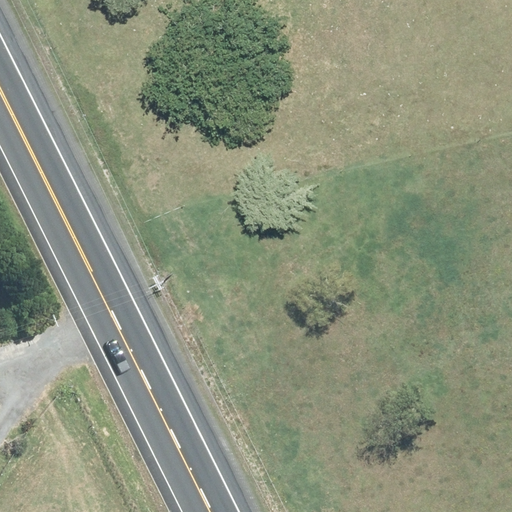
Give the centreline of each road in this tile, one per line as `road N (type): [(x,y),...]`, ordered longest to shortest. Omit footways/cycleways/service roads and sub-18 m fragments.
road 1 (trunk): [(223,511),(0,61)]
road 2 (unknown): [(123,309),(0,353)]
